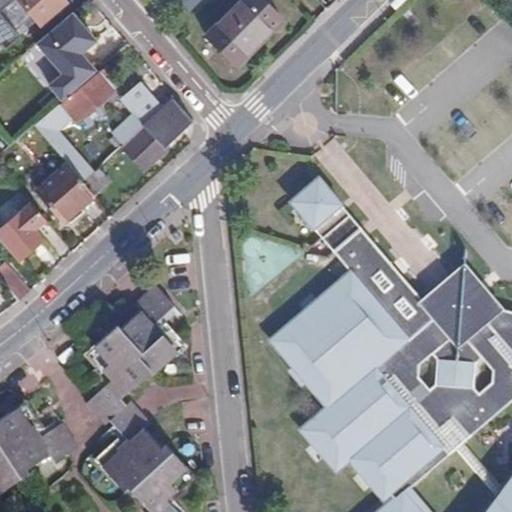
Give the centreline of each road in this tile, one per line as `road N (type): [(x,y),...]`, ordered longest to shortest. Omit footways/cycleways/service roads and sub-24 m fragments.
road 1 (residential): [(234,511),(205,157)]
road 2 (residential): [(0,344),(205,157)]
road 3 (residential): [(229,133),(374,0)]
road 4 (residential): [(113,0),(229,133)]
road 5 (unknown): [(384,135),(508,37)]
